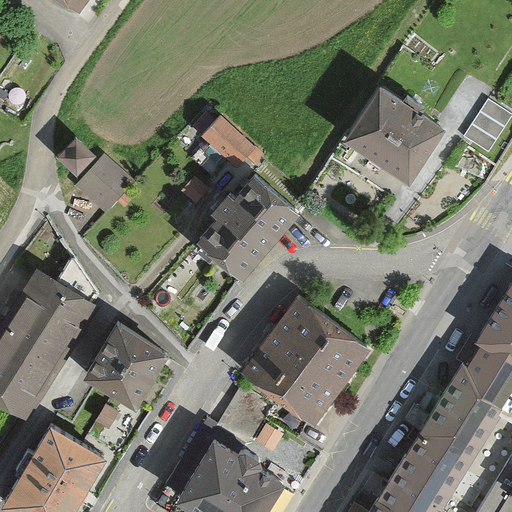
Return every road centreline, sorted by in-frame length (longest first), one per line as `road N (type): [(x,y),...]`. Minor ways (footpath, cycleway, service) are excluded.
road 1 (residential): [(202,375),(280,274),(319,262),(397,262),(440,252),(470,258)]
road 2 (secondary): [(470,258),(313,511)]
road 3 (unclassified): [(202,375),(115,288),(46,188)]
road 4 (residential): [(122,0),(46,110),(46,188)]
road 5 (residential): [(121,511),(202,375)]
